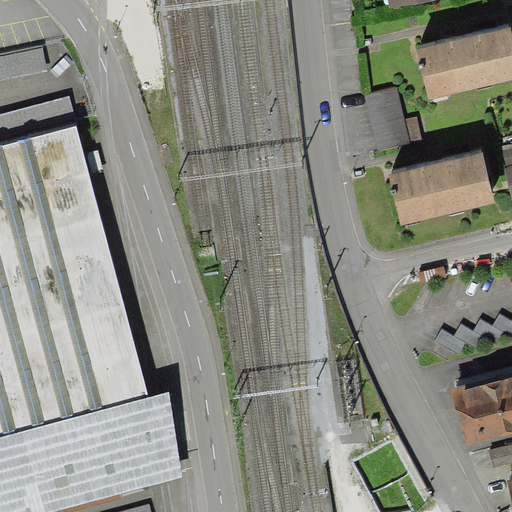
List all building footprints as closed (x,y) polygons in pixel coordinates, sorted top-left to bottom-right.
[(511,79),(511,32),(511,27),(417,49),(429,99),(511,79)] [(397,87),(365,94),(379,151),(410,144),(404,119),(397,87)] [(0,114),(0,147),(77,127),(69,97),(0,114)] [(416,116),(404,119),(410,144),(422,141),(416,116)] [(0,511),(48,511),(182,476),(169,392),(149,398),(77,127),(0,147),(0,511)] [(511,143),(502,146),(506,166),(511,164),(511,143)] [(483,154),(388,176),(400,225),(494,203),(483,154)] [(511,320),(500,313),(493,326),(480,319),(473,331),(461,324),(454,336),(442,329),(435,341),(459,354),(466,343),(478,349),(485,337),(497,345),(504,332),(511,336),(511,320)] [(511,372),(451,389),(467,445),(511,433),(511,372)] [(511,444),(489,450),(493,468),(511,463),(511,444)]
